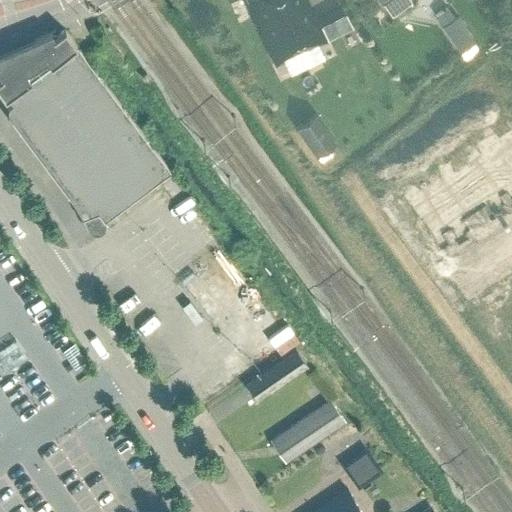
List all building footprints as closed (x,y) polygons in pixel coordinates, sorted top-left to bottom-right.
[(275,64),(325,41),(306,0),(229,0),(247,0),(249,2),(247,3),(275,64)] [(378,0),(380,3),(381,2),(390,15),(411,0),(378,0)] [(456,16),(454,17),(448,8),(435,17),(441,26),(459,52),(474,42),(456,16)] [(51,29),(0,51),(0,94),(3,98),(4,97),(5,96),(18,113),(10,119),(100,238),(179,180),(170,168),(64,27),(53,35),(52,36),(51,32),(50,31),(51,29)] [(315,156),(335,142),(316,114),(296,128),(315,156)] [(495,138),(480,147),(487,157),(497,172),(511,162),(511,135),(499,144),(495,138)] [(487,157),(471,167),(492,198),(488,201),(494,211),(501,206),(494,197),(507,188),(497,172),(487,157)] [(511,162),(497,172),(507,188),(511,194),(511,162)] [(449,168),(443,173),(447,179),(450,183),(453,181),(473,211),(488,201),(492,198),(471,167),(456,178),(449,168)] [(447,179),(431,190),(433,193),(454,224),(452,225),(458,235),(465,230),(458,221),(473,211),(453,181),(450,183),(447,179)] [(415,191),(409,196),(436,236),(452,225),(454,224),(433,193),(422,201),(415,191)] [(484,327),(475,333),(479,340),(488,334),(484,327)] [(511,330),(502,338),(511,352),(511,330)] [(488,334),(479,340),(484,347),(493,341),(488,334)] [(493,341),(484,347),(489,354),(498,348),(493,341)] [(257,398),(306,364),(295,347),(245,382),(257,398)] [(498,348),(489,354),(494,361),(502,355),(498,348)] [(502,355),(494,361),(498,368),(507,362),(502,355)] [(507,362),(498,368),(503,375),(511,369),(507,362)] [(511,369),(503,375),(508,382),(511,379),(511,369)] [(284,459),(344,418),(329,397),(270,437),(284,459)] [(364,511),(347,487),(310,511),(364,511)] [(434,511),(429,503),(424,507),(415,511),(434,511)]
